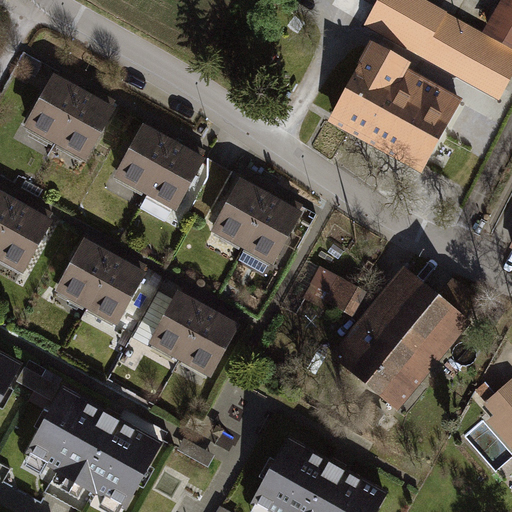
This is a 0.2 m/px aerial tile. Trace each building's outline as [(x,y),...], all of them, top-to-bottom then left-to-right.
[(379,0),(365,25),(502,100),(511,82),(511,0),(500,0),(482,32),(423,0),(379,0)] [(334,127),(422,174),(460,103),(372,56),(334,127)] [(57,79),(28,131),(61,150),(90,97),(57,79)] [(90,97),(61,150),(95,168),(124,116),(90,97)] [(146,127),(117,180),(150,198),(179,146),(146,127)] [(179,146),(150,199),(184,217),(213,164),(179,146)] [(246,181),(217,234),(250,252),(279,199),(246,181)] [(0,189),(0,257),(0,258),(29,205),(0,189)] [(280,199),(251,252),(284,270),(313,218),(280,199)] [(30,206),(1,258),(34,277),(63,224),(30,206)] [(87,241),(58,294),(91,312),(121,259),(87,241)] [(121,259),(92,312),(125,330),(154,278),(121,259)] [(338,354),(397,403),(468,318),(409,269),(338,354)] [(354,321),(368,295),(337,278),(323,304),(354,321)] [(181,293),(152,346),(185,364),(214,312),(181,293)] [(215,312),(186,365),(219,383),(248,330),(215,312)] [(0,361),(0,427),(27,377),(0,361)] [(511,382),(497,396),(486,405),(484,406),(494,417),(486,424),(511,453),(511,452),(511,382)] [(486,405),(497,396),(486,384),(476,393),(486,405)] [(63,396),(28,462),(123,511),(137,511),(169,452),(63,396)] [(290,441),(255,507),(264,511),(388,511),(396,498),(290,441)]
